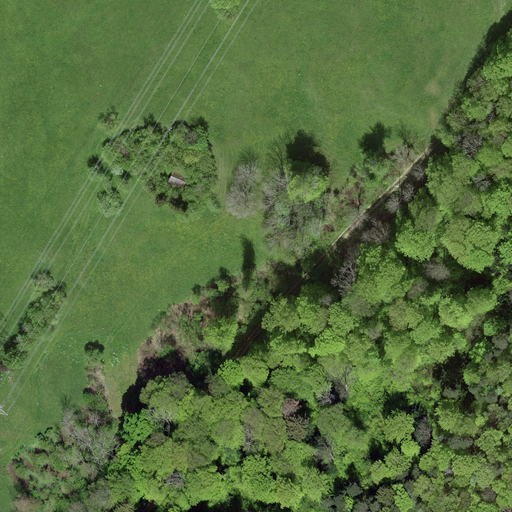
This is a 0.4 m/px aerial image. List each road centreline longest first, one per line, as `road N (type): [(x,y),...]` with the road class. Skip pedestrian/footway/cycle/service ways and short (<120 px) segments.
road 1 (track): [(145,511),(237,356),(511,55)]
road 2 (track): [(118,390),(106,511)]
